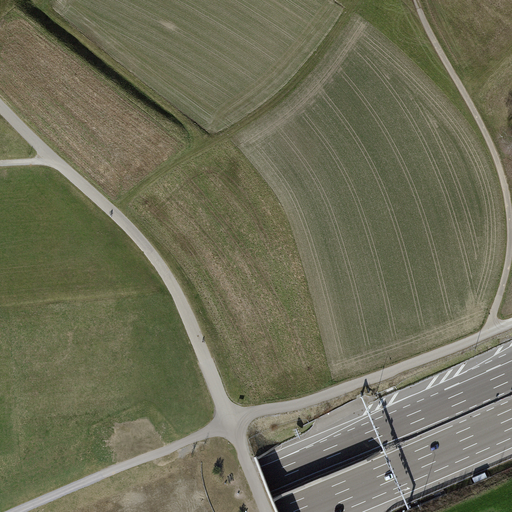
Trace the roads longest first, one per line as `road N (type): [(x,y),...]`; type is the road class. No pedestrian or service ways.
road 1 (track): [(14,511),(249,413),(311,400),(495,330)]
road 2 (unclassified): [(268,511),(179,293),(153,256),(0,106)]
road 3 (motorway): [(511,375),(171,511)]
road 4 (track): [(495,330),(510,253),(506,183),(420,0)]
road 5 (motorway): [(293,511),(511,418)]
